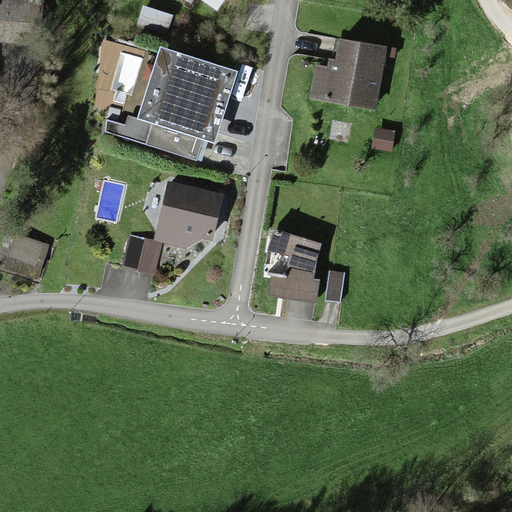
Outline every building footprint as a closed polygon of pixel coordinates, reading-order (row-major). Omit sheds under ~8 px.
[(41,0),(0,0),(0,30),(42,36),(46,0),(41,0)] [(187,0),(217,17),(226,0),(187,0)] [(312,91),(373,103),(385,44),(338,34),(331,67),(318,64),(312,91)] [(213,145),(236,72),(156,47),(133,120),(213,145)] [(375,126),(371,147),(392,151),(396,131),(375,126)] [(210,243),(222,193),(166,181),(153,239),(185,247),(210,243)] [(267,286),(316,296),(320,277),(311,276),(318,241),(278,233),(267,286)] [(44,244),(15,234),(6,261),(35,271),(44,244)] [(162,246),(124,236),(115,272),(152,282),(162,246)] [(345,266),(328,263),(324,293),(340,296),(345,266)]
